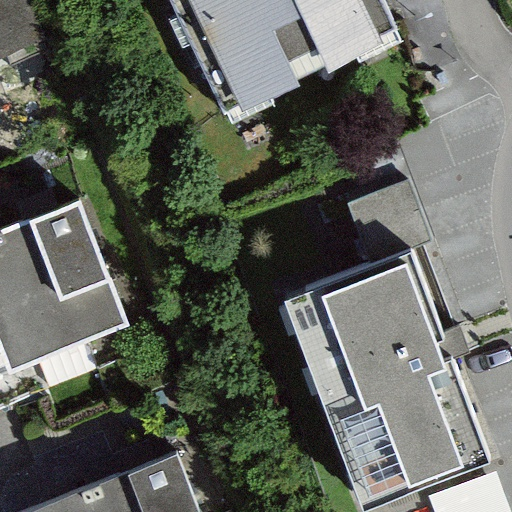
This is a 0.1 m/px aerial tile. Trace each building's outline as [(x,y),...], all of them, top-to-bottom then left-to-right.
[(37,0),(0,0),(0,65),(55,43),(37,0)] [(155,0),(215,113),(386,23),(374,0),(155,0)] [(79,195),(0,223),(0,369),(126,323),(79,195)] [(393,248),(253,300),(331,507),(471,455),(393,248)] [(204,511),(174,441),(6,511),(204,511)] [(443,511),(511,511),(511,487),(503,456),(433,476),(443,511)]
